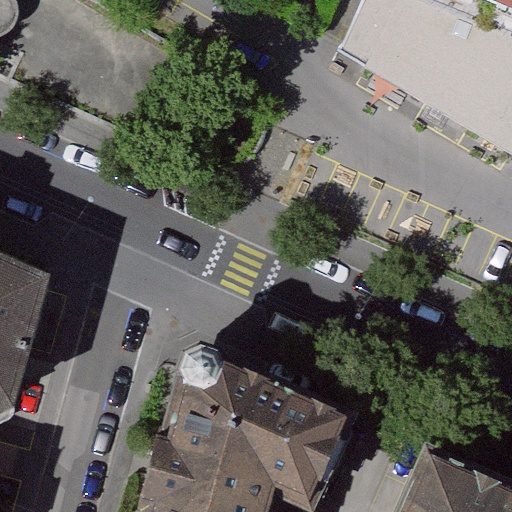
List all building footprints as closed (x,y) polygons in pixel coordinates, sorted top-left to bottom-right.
[(0,0),(0,43),(13,35),(19,19),(15,4),(10,0),(0,0)] [(511,13),(479,0),(370,0),(346,55),(511,156),(511,13)] [(511,0),(479,0),(511,13),(511,0)] [(0,397),(45,289),(0,271),(0,397)] [(321,511),(355,437),(222,383),(219,373),(209,365),(195,362),(183,367),(176,384),(181,397),(149,511),(321,511)] [(511,511),(511,499),(427,462),(406,511),(511,511)]
